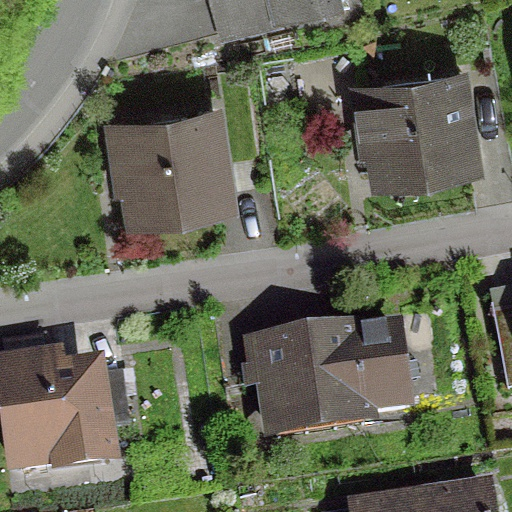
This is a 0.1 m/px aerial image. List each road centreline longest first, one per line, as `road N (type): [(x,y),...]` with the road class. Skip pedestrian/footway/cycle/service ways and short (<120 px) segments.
road 1 (residential): [(511,244),(174,304),(0,324)]
road 2 (residential): [(0,117),(22,98),(86,0)]
